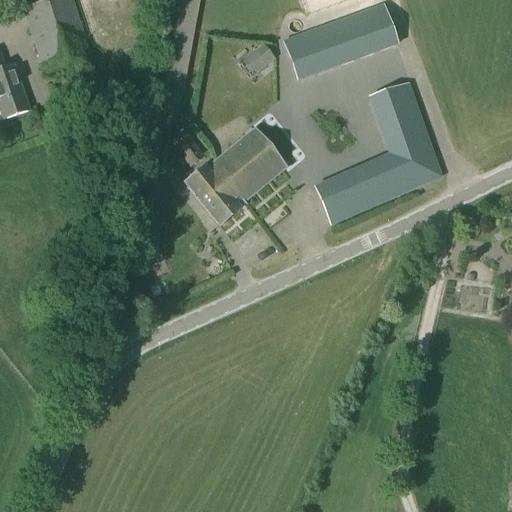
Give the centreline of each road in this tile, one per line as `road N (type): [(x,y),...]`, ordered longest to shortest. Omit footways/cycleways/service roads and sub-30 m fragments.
road 1 (unclassified): [(511,174),(109,365),(90,387),(34,511)]
road 2 (unknown): [(424,216),(428,310),(401,469),(411,511)]
